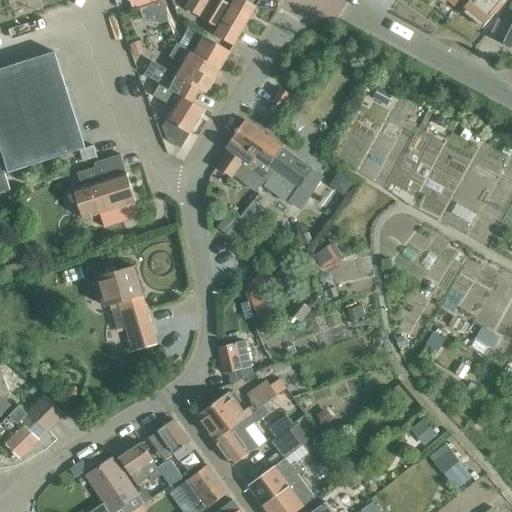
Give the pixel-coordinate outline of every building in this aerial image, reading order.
[(224,0),(223,3),(220,1),(218,0),(192,0),(186,11),(217,29),(214,36),(233,47),(255,8),(240,0),(224,0)] [(240,0),(255,8),(259,0),(240,0)] [(469,0),(461,11),(482,28),(504,0),(469,0)] [(499,20),(492,34),(506,41),(504,45),(511,49),(511,2),(502,22),(499,20)] [(188,29),(179,45),(194,54),(219,70),(229,53),(188,29)] [(153,52),(150,39),(135,42),(137,55),(153,52)] [(172,74),(164,88),(193,104),(200,91),(206,95),(219,70),(194,54),(179,45),(178,45),(176,44),(168,58),(177,63),(178,62),(183,64),(176,76),(172,74)] [(4,175),(85,149),(54,53),(0,69),(0,193),(9,191),(4,175)] [(190,135),(205,111),(199,107),(193,104),(159,85),(153,96),(174,109),(166,121),(162,128),(167,141),(180,150),(190,135)] [(281,90),(273,102),(281,108),(289,95),(281,90)] [(263,178),(266,180),(273,170),(268,167),(282,147),(245,121),(225,149),(228,152),(216,168),(229,177),(240,161),(249,167),(238,182),(253,192),(263,178)] [(273,170),(266,180),(261,187),(276,196),(287,204),(288,202),(295,207),(300,206),(306,198),(304,194),(298,189),(298,188),(299,189),(313,169),(282,147),(268,167),(273,170)] [(83,219),(100,214),(103,222),(124,216),(121,207),(135,202),(120,156),(94,164),(95,168),(77,174),(81,188),(73,190),(83,219)] [(464,200),(479,212),(486,204),(470,192),(464,200)] [(251,202),(226,234),(238,243),(263,211),(251,202)] [(218,227),(226,234),(239,217),(231,210),(218,227)] [(336,240),(316,254),(326,268),(346,253),(336,240)] [(120,310),(130,344),(132,351),(156,344),(142,297),(142,296),(133,267),(97,277),(105,307),(109,306),(111,312),(120,310)] [(270,274),(253,274),(253,294),(269,294),(270,274)] [(335,288),(325,291),(328,299),(338,296),(335,288)] [(315,299),(293,310),(300,324),(322,312),(315,299)] [(476,347),(494,354),(503,335),(485,327),(476,347)] [(439,355),(450,338),(439,330),(428,347),(439,355)] [(245,342),(235,344),(218,348),(224,374),(251,368),(245,342)] [(0,417),(11,406),(4,399),(9,395),(0,369),(0,417)] [(196,417),(214,441),(252,414),(266,404),(287,389),(279,378),(249,399),(254,405),(243,413),(229,393),(196,417)] [(45,396),(36,404),(56,423),(64,414),(45,396)] [(56,423),(36,404),(28,413),(47,432),(56,423)] [(252,414),(214,441),(233,466),(264,443),(252,425),(271,411),(266,404),(252,414)] [(20,459),(39,440),(21,422),(27,415),(19,406),(0,425),(0,450),(9,460),(15,454),(20,459)] [(268,428),(275,438),(292,426),(285,416),(268,428)] [(423,420),(410,430),(424,447),(436,437),(423,420)] [(148,440),(163,461),(187,444),(172,422),(148,440)] [(272,443),(284,460),(302,447),(289,430),(272,443)] [(133,450),(118,459),(135,487),(148,479),(150,484),(163,476),(159,471),(158,468),(142,444),(133,450)] [(441,448),(430,458),(432,461),(443,474),(459,461),(448,448),(444,451),(441,448)] [(100,511),(133,511),(143,506),(112,460),(86,478),(101,500),(105,507),(99,510),(100,511)] [(289,468),(284,460),(248,487),(266,511),(297,511),(315,499),(298,475),(302,471),(296,463),(289,468)] [(466,461),(450,472),(461,489),(478,478),(466,461)] [(167,462),(158,468),(159,471),(163,476),(169,486),(179,480),(169,464),(167,462)] [(180,486),(196,508),(199,511),(201,511),(226,494),(205,468),(180,486)] [(217,511),(238,511),(239,511),(231,502),(217,511)]
